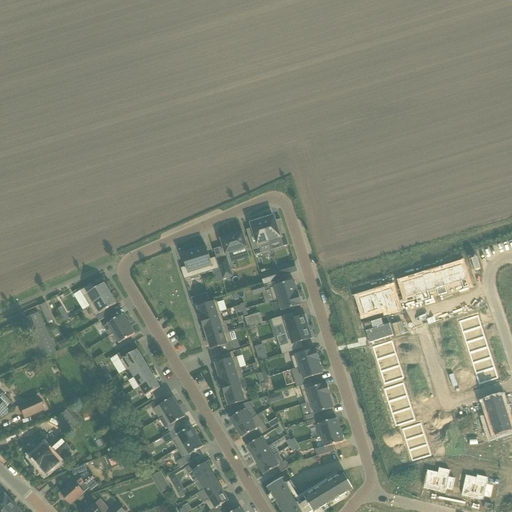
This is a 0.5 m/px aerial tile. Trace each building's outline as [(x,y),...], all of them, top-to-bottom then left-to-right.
[(274,217),(262,220),(272,251),(270,244),(280,241),(282,248),(289,246),(281,220),(275,222),(274,217)] [(272,251),(262,220),(251,224),(252,229),(247,231),(255,256),(262,254),(260,247),(269,244),(272,251)] [(223,280),(232,277),(229,265),(234,263),(231,253),(247,248),(243,233),(242,233),(235,235),(229,237),(221,240),(221,239),(221,240),(221,241),(221,240),(227,258),(217,261),(223,280)] [(196,250),(194,251),(202,275),(219,269),(215,257),(210,258),(206,247),(204,247),(204,246),(195,249),(196,250)] [(185,280),(202,275),(194,251),(192,251),(192,250),(183,252),(184,254),(182,255),(186,267),(181,269),(185,280)] [(294,263),(294,262),(286,265),(289,275),(297,272),(294,263)] [(440,272),(447,294),(445,287),(461,282),(463,289),(468,288),(461,265),(440,272)] [(260,275),(263,285),(264,285),(281,280),(280,277),(278,269),(260,275)] [(447,294),(440,272),(437,273),(436,271),(422,276),(430,299),(428,293),(436,290),(438,297),(447,294)] [(430,299),(422,276),(422,277),(402,283),(406,299),(415,297),(417,303),(430,299)] [(274,300),(279,299),(298,293),(295,281),(270,288),(274,300)] [(80,291),(90,306),(110,294),(104,284),(95,289),(92,284),(80,291)] [(264,285),(263,285),(251,289),(253,296),(266,292),(264,285)] [(391,289),(382,292),(388,312),(397,309),(391,289)] [(193,306),(210,300),(207,292),(190,298),(193,306)] [(388,312),(382,292),(359,299),(364,315),(386,308),(388,312)] [(302,305),(298,293),(279,299),(283,311),(302,305)] [(110,294),(90,306),(99,322),(101,321),(110,315),(107,310),(116,304),(110,294)] [(201,318),(220,312),(217,301),(198,307),(201,318)] [(41,312),(47,309),(45,303),(39,306),(41,312)] [(56,352),(38,312),(20,320),(38,360),(56,352)] [(220,312),(201,318),(204,328),(223,322),(220,312)] [(66,313),(61,317),(64,322),(69,319),(66,313)] [(260,313),(245,318),(248,328),(263,323),(260,313)] [(282,325),(285,335),(308,327),(307,323),(308,323),(306,316),(294,320),(292,314),(271,320),(274,328),(282,325)] [(107,325),(113,334),(129,325),(123,315),(107,325)] [(462,333),(481,327),(478,316),(459,322),(462,333)] [(207,339),(229,332),(226,322),(223,322),(204,328),(207,339)] [(135,335),(129,325),(113,334),(119,344),(135,335)] [(81,333),(87,346),(101,339),(94,326),(81,333)] [(256,326),(250,328),(252,335),(258,333),(256,326)] [(310,332),(308,327),(285,335),(288,344),(280,347),(282,355),(303,348),(301,342),(314,338),(312,332),(310,332)] [(484,337),(481,327),(462,333),(466,343),(484,337)] [(229,332),(207,339),(211,349),(217,347),(219,354),(234,349),(229,332)] [(484,337),(466,343),(469,353),(488,347),(484,337)] [(372,348),(376,360),(395,354),(391,342),(372,348)] [(129,369),(143,360),(137,350),(133,353),(130,347),(117,355),(117,356),(126,371),(129,369)] [(469,353),(472,364),(491,358),(488,347),(469,353)] [(291,357),(295,369),(319,362),(319,361),(316,350),(291,357)] [(216,364),(219,375),(240,368),(237,358),(235,358),(233,352),(222,355),(224,361),(216,364)] [(266,353),(257,356),(259,361),(267,358),(266,353)] [(395,354),(376,360),(379,372),(399,366),(395,354)] [(494,368),(491,358),(472,364),(476,374),(494,368)] [(134,378),(148,369),(143,360),(129,369),(134,378)] [(323,374),(319,362),(295,369),(295,370),(300,368),(303,380),(323,374)] [(30,368),(36,374),(40,370),(34,364),(30,368)] [(403,378),(399,366),(379,372),(383,385),(403,378)] [(240,368),(219,375),(222,385),(239,380),(240,381),(244,379),(240,368)] [(494,368),(476,374),(479,385),(498,379),(494,368)] [(148,369),(134,378),(140,387),(154,378),(148,369)] [(154,378),(140,387),(145,397),(160,388),(154,378)] [(94,381),(96,389),(103,388),(102,380),(94,381)] [(222,385),(225,396),(243,390),(242,390),(240,381),(239,380),(222,385)] [(301,386),(306,404),(331,396),(327,384),(317,387),(315,381),(301,386)] [(385,389),(389,402),(408,396),(404,383),(385,389)] [(243,390),(225,396),(229,406),(248,400),(244,389),(242,390),(243,390)] [(0,415),(1,415),(2,417),(7,411),(7,410),(12,405),(1,394),(0,394),(0,415)] [(278,398),(276,394),(267,397),(269,404),(276,402),(278,398)] [(17,406),(23,420),(44,410),(38,396),(17,406)] [(331,396),(306,404),(310,416),(334,408),(331,396)] [(412,408),(408,396),(389,402),(393,414),(412,408)] [(159,419),(179,407),(173,398),(153,410),(159,419)] [(487,412),(505,406),(502,398),(484,403),(487,412)] [(85,421),(96,416),(91,406),(80,411),(85,421)] [(487,412),(490,420),(507,414),(505,406),(487,412)] [(185,417),(179,407),(159,419),(165,429),(167,428),(170,433),(181,427),(177,422),(185,417)] [(412,408),(393,414),(397,426),(416,420),(412,408)] [(230,419),(235,429),(251,420),(245,410),(230,419)] [(68,434),(78,425),(66,411),(55,419),(68,434)] [(133,423),(139,420),(136,414),(130,418),(133,423)] [(492,428),(510,422),(507,414),(490,420),(492,428)] [(277,419),(269,424),(271,427),(279,423),(277,419)] [(321,437),(341,431),(337,419),(318,425),(321,437)] [(257,429),(251,420),(235,429),(241,439),(257,429)] [(511,429),(510,422),(492,428),(495,436),(511,430),(511,429)] [(402,430),(405,441),(424,435),(421,424),(402,430)] [(177,449),(197,437),(191,428),(171,440),(177,449)] [(341,431),(321,437),(325,448),(344,442),(341,431)] [(424,435),(405,441),(409,451),(427,445),(424,435)] [(197,437),(177,449),(183,459),(184,459),(192,454),(203,447),(197,437)] [(511,437),(498,442),(502,455),(499,456),(501,463),(508,462),(510,461),(508,455),(511,453),(511,437)] [(246,447),(252,457),(268,447),(262,438),(246,447)] [(43,446),(29,458),(38,469),(38,471),(40,475),(43,474),(44,475),(58,463),(57,462),(70,450),(60,439),(47,450),(43,446)] [(156,451),(152,444),(147,448),(151,455),(156,451)] [(427,445),(409,451),(412,462),(431,456),(427,445)] [(274,457),(268,447),(252,457),(258,466),(274,457)] [(125,448),(103,457),(105,462),(110,460),(112,466),(112,467),(113,466),(114,469),(126,464),(122,455),(127,453),(125,448)] [(274,457),(258,466),(264,476),(279,466),(274,457)] [(198,481),(212,473),(206,463),(201,466),(198,461),(185,469),(194,484),(198,481)] [(508,462),(501,463),(500,464),(498,472),(502,471),(506,486),(511,484),(511,467),(509,468),(508,462)] [(162,471),(152,476),(160,493),(170,489),(162,471)] [(427,471),(423,489),(434,491),(438,473),(427,471)] [(203,491),(217,482),(212,473),(198,481),(203,491)] [(304,497),(303,497),(306,502),(299,506),(283,479),(283,478),(266,488),(267,489),(281,511),(315,511),(352,490),(353,490),(343,473),(343,474),(304,497)] [(438,473),(434,491),(445,494),(446,492),(448,480),(449,476),(438,473)] [(67,489),(61,495),(70,505),(76,500),(80,501),(84,498),(82,494),(89,488),(90,490),(97,484),(87,474),(81,480),(77,476),(66,487),(67,489)] [(462,494),(461,496),(472,498),(476,481),(465,478),(464,482),(462,494)] [(476,481),(472,498),(483,501),(484,499),(487,487),(487,483),(476,481)] [(223,491),(217,482),(203,491),(199,493),(205,502),(223,491)] [(211,511),(229,501),(223,491),(205,502),(211,511)] [(18,511),(4,496),(0,498),(0,511),(18,511)] [(100,500),(86,511),(124,511),(118,505),(110,511),(100,500)] [(176,506),(173,503),(167,509),(164,506),(156,509),(159,511),(168,511),(169,511),(176,506)]
